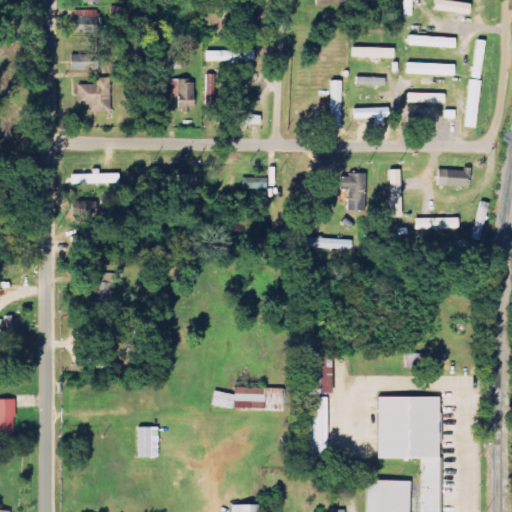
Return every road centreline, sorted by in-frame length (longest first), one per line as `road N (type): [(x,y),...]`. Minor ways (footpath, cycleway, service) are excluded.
road 1 (residential): [(46,511),(48,0)]
road 2 (residential): [(488,147),(50,142)]
road 3 (residential): [(283,0),(275,146),(293,370)]
road 4 (residential): [(503,0),(488,147)]
